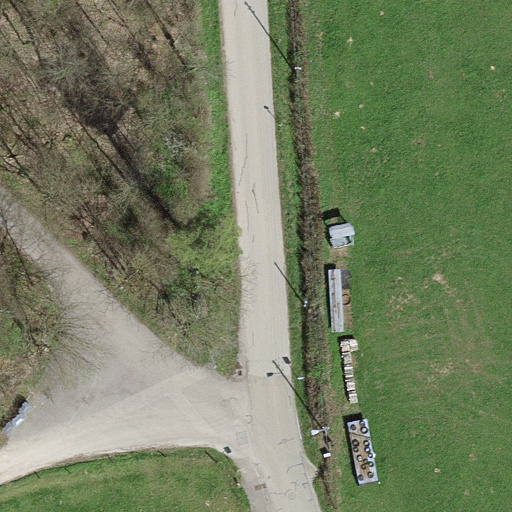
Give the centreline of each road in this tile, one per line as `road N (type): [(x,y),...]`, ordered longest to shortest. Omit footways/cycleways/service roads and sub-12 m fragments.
road 1 (unclassified): [(244,0),(270,385)]
road 2 (track): [(174,412),(93,304),(0,206)]
road 3 (track): [(224,401),(0,469)]
road 4 (residential): [(270,385),(296,511)]
